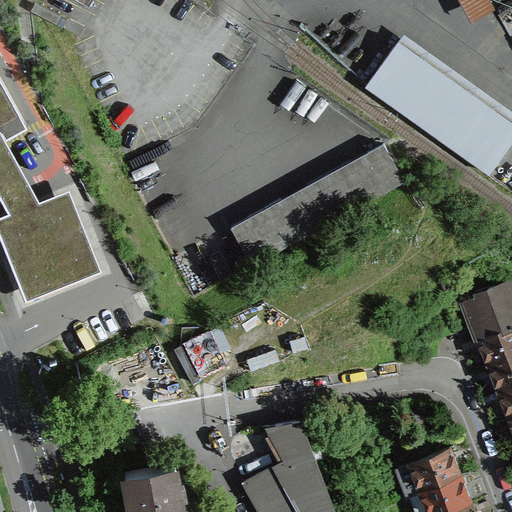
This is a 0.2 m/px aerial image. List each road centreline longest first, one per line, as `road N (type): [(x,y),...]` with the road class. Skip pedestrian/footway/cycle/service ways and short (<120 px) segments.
road 1 (motorway): [(92,0),(263,73),(511,147)]
road 2 (residential): [(511,503),(471,395),(431,378),(191,420)]
road 3 (motorway): [(511,88),(238,0)]
road 4 (residential): [(23,457),(191,420)]
